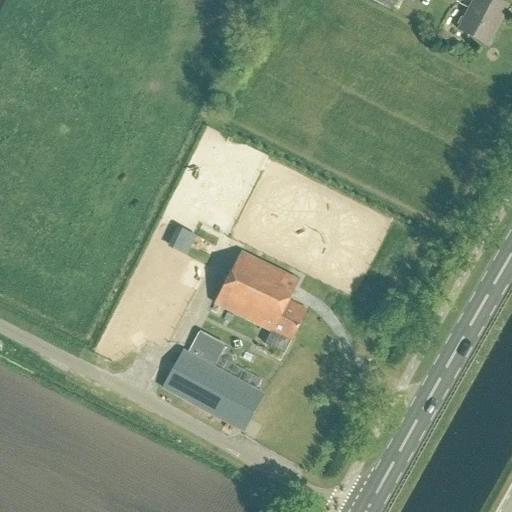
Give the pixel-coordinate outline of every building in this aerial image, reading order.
[(368,0),(390,11),(396,0),(368,0)] [(488,48),(502,20),(506,19),(510,12),(508,8),(509,6),(497,0),(472,0),(456,31),(488,48)] [(321,20),(341,26),(345,16),(325,9),(321,20)] [(284,356),(307,310),(290,301),(300,281),(240,252),(214,306),(270,333),(264,346),(284,356)] [(198,335),(188,355),(214,369),(224,348),(198,335)] [(243,434),(265,395),(214,369),(188,355),(182,352),(162,389),(243,434)]
